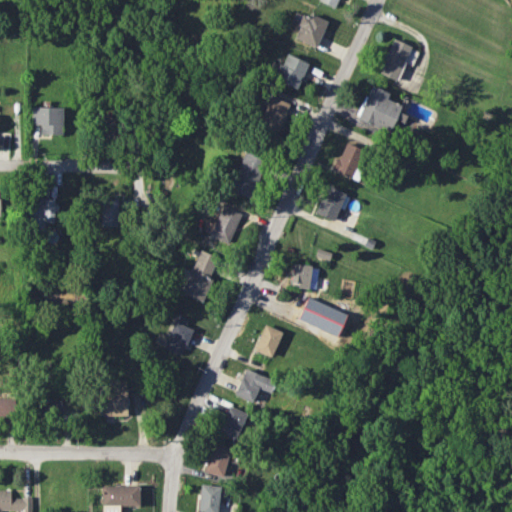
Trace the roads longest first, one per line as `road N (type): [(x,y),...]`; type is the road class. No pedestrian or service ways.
road 1 (residential): [(176,458),(378,0)]
road 2 (residential): [(0,453),(176,458)]
road 3 (residential): [(0,167),(141,169)]
